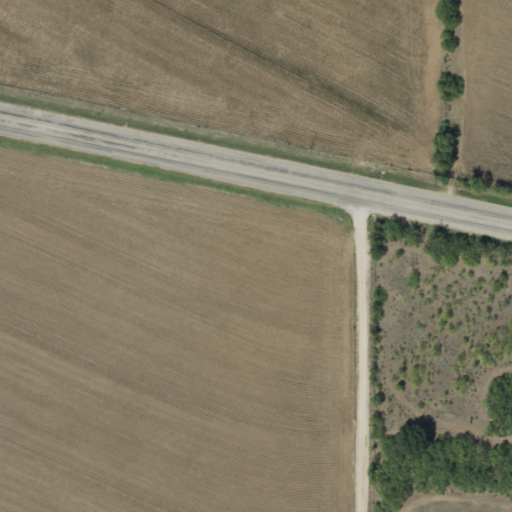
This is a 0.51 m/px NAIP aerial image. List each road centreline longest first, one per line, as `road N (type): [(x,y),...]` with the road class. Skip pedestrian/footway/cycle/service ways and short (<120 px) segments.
road 1 (trunk): [(511,223),(0,116)]
road 2 (tertiary): [(364,511),(368,193)]
